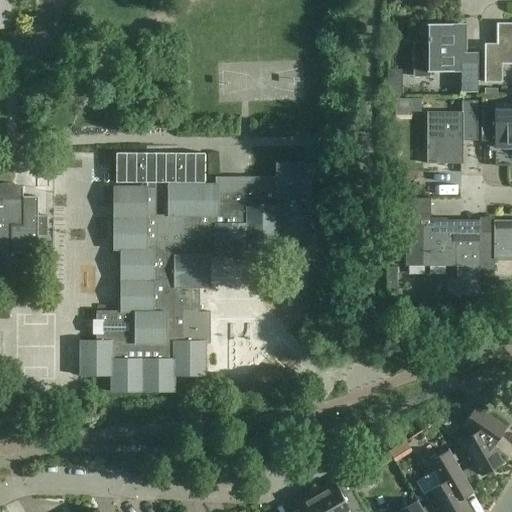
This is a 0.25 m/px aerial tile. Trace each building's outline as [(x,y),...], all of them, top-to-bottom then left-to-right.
[(10,4),(0,3),(0,28),(9,28),(9,4),(10,4)] [(430,78),(430,72),(461,72),(461,93),(477,92),(477,53),(465,53),(465,28),(453,27),(453,24),(422,24),(422,25),(429,25),(429,44),(414,44),(414,78),(430,78)] [(485,44),(485,83),(502,83),(502,64),(511,64),(511,24),(498,24),(498,44),(485,44)] [(421,110),(421,99),(395,99),(395,115),(411,115),(411,110),(421,110)] [(478,141),(478,101),(462,101),(462,112),(428,112),(427,164),(463,164),(463,141),(478,141)] [(495,149),(511,148),(511,108),(482,108),(482,142),(495,142),(495,149)] [(116,153),(116,187),(113,187),(113,188),(115,188),(115,218),(113,218),(113,220),(114,220),(114,249),(113,249),(113,250),(122,250),(122,280),(121,280),(121,281),(122,281),(122,311),(97,311),(97,343),(82,342),(82,341),(80,341),(80,377),(82,377),(82,375),(111,375),(111,393),(113,393),(113,391),(142,391),(142,393),(144,393),(144,391),(174,391),(174,393),(175,393),(175,375),(204,375),(204,377),(206,377),(206,341),(205,341),(205,343),(200,343),(200,289),(208,289),(208,287),(206,287),(206,258),(208,258),(208,254),(215,254),(215,258),(217,258),(217,256),(246,256),(246,258),(248,258),(248,242),(278,242),(278,243),(279,243),(279,241),(309,241),(309,243),(310,243),(310,197),(312,197),(312,195),(310,195),(310,165),(312,165),(312,163),(276,163),(276,164),(278,164),(277,177),(215,177),(215,184),(204,184),(205,153),(116,153)] [(0,281),(11,281),(11,253),(33,253),(33,236),(43,236),(43,216),(33,216),(33,198),(18,198),(18,187),(16,187),(14,186),(12,185),(9,184),(7,184),(5,183),(2,183),(0,183),(0,281)] [(448,293),(452,296),(480,296),(480,273),(480,232),(458,232),(458,227),(450,227),(450,223),(446,219),(435,219),(431,223),(431,227),(406,227),(406,233),(403,236),(403,244),(406,247),(406,266),(457,267),(457,281),(452,281),(448,285),(448,293)] [(480,232),(480,273),(495,273),(495,260),(511,259),(511,220),(495,221),(494,232),(480,232)] [(297,323),(288,332),(309,353),(318,345),(318,324),(297,323)] [(501,424),(484,413),(477,408),(468,422),(475,435),(462,442),(482,476),(504,463),(490,439),(501,424)] [(399,459),(416,448),(410,438),(393,448),(399,459)] [(430,505),(423,509),(424,511),(471,511),(464,499),(474,493),(456,461),(459,459),(452,447),(429,460),(443,484),(424,495),(430,505)] [(378,480),(370,464),(369,463),(367,464),(347,475),(357,491),(378,480)] [(365,511),(353,490),(343,496),(335,482),(316,494),(326,511),(365,511)] [(300,511),(326,511),(316,494),(297,505),(300,511)] [(424,511),(423,509),(418,501),(399,511),(424,511)]
